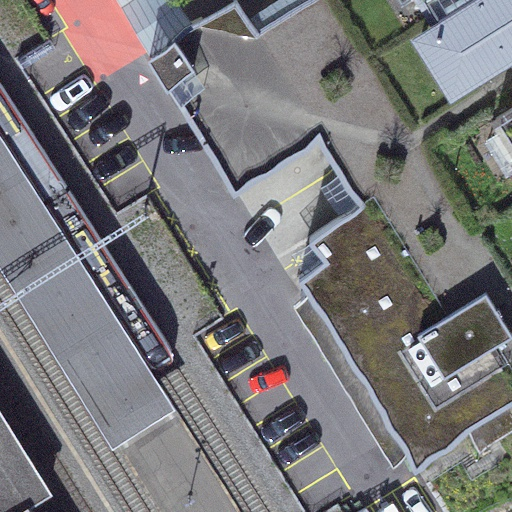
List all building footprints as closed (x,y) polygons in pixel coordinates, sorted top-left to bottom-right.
[(181,0),(124,0),(153,45),(195,21),(181,0)] [(250,16),(239,0),(229,0),(195,21),(153,45),(148,49),(234,190),(319,138),(361,205),(310,237),(324,261),(292,281),(408,471),(511,404),(511,390),(462,308),(511,279),(511,157),(468,86),(414,0),(305,0),(258,29),(250,16)] [(275,0),(250,16),(258,29),(305,0),(275,0)] [(511,0),(414,0),(468,86),(511,58),(511,0)] [(511,107),(495,118),(511,144),(511,107)] [(167,403),(0,139),(0,255),(113,437),(167,403)] [(0,478),(20,510),(48,493),(0,414),(0,478)] [(0,511),(20,511),(20,510),(0,478),(0,511)]
